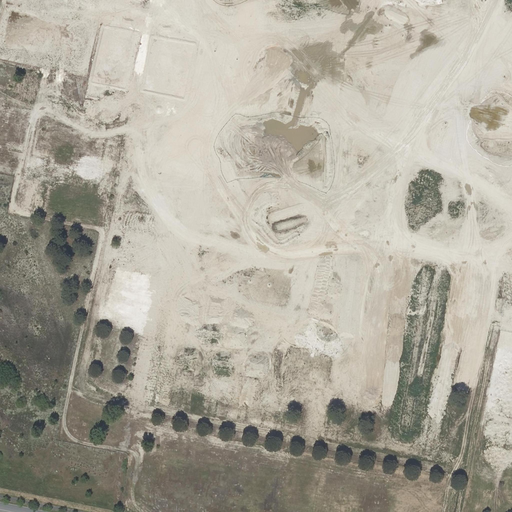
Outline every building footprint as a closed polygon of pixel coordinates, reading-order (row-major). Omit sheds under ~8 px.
[(110,65),(107,80),(114,82),(117,67),(110,65)] [(31,155),(27,177),(56,183),(57,176),(46,173),(49,159),(31,155)] [(80,157),(80,176),(100,176),(100,158),(80,157)] [(101,172),(110,174),(112,166),(103,164),(101,172)] [(21,209),(29,210),(31,194),(22,193),(21,209)]
